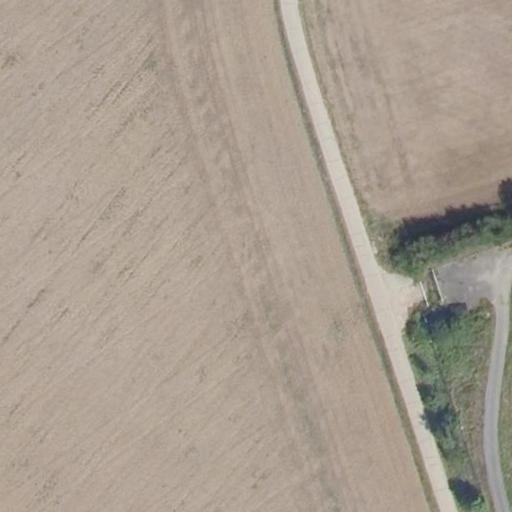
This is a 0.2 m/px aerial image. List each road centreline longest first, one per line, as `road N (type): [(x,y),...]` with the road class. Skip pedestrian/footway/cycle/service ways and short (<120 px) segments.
road 1 (unclassified): [(447,511),(290,0)]
road 2 (track): [(511,273),(503,289),(507,316),(489,453),(507,511)]
road 3 (track): [(511,259),(381,310)]
